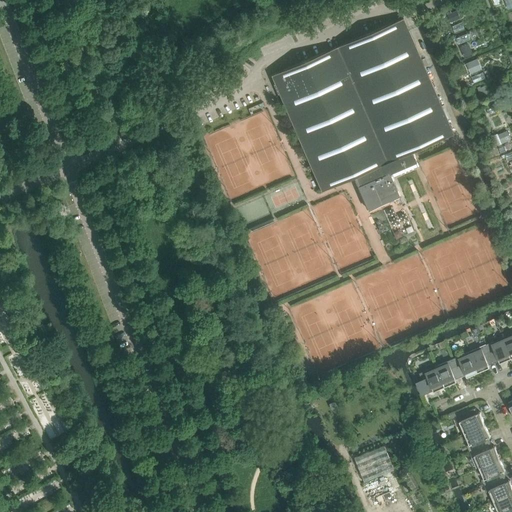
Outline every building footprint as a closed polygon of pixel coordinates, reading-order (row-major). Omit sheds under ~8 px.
[(418,168),(411,152),(454,134),(403,18),(271,75),(321,192),(354,177),(359,186),(358,186),(369,210),(399,197),(392,179),(418,168)] [(466,65),(470,75),(481,71),(477,60),(466,65)] [(498,116),(491,119),(495,130),(502,127),(498,116)] [(506,131),(497,135),(503,150),(511,146),(506,131)] [(511,333),(503,337),(511,358),(511,357),(511,333)] [(500,363),(511,358),(503,337),(486,344),(494,363),(499,360),(500,363)] [(489,365),(494,363),(486,344),(470,351),(479,372),(490,367),(489,365)] [(467,377),(479,372),(470,351),(453,359),(461,377),(466,375),(467,377)] [(456,379),(461,377),(453,359),(437,366),(446,386),(457,381),(456,379)] [(434,391),(446,386),(437,366),(420,373),(423,379),(417,382),(422,394),(433,389),(434,391)] [(481,412),(478,413),(476,408),(470,410),(469,407),(449,415),(450,419),(455,417),(457,423),(460,422),(465,433),(485,424),(481,412)] [(489,437),(491,436),(485,424),(465,433),(470,444),(467,445),(470,451),(491,442),(489,437)] [(472,457),(470,459),(474,470),(480,467),(500,459),(496,446),(493,447),(491,442),(470,451),(472,457)] [(394,470),(384,446),(355,458),(365,482),(394,470)] [(484,478),(482,480),(485,485),(505,476),(503,471),(506,470),(500,459),(480,467),(484,478)] [(511,485),(510,480),(508,482),(505,476),(485,485),(487,492),(490,490),(494,502),(511,493),(511,485)] [(498,511),(511,511),(511,493),(494,502),(498,511)]
